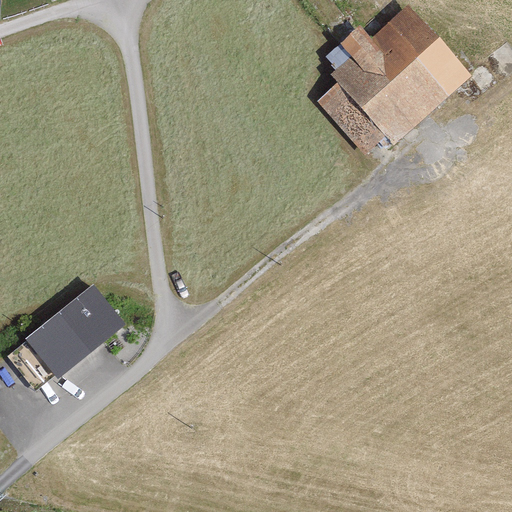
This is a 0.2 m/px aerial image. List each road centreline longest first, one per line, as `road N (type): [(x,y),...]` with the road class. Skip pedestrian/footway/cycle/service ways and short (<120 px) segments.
road 1 (unclassified): [(115,0),(154,200),(167,348)]
road 2 (unclassified): [(167,348),(0,490)]
road 3 (unclassified): [(325,227),(167,348)]
